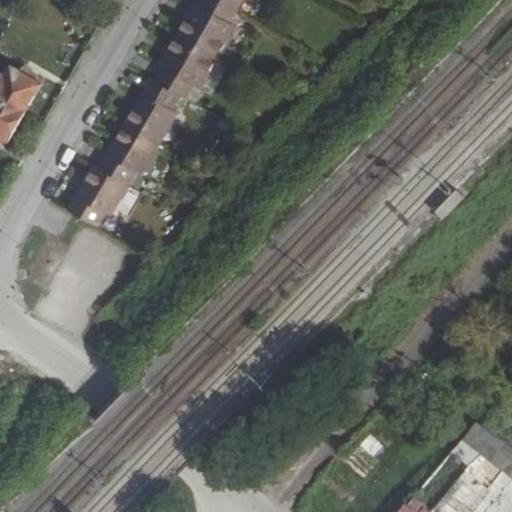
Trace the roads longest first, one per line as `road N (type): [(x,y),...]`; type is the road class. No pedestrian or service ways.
road 1 (track): [(255,511),(0,313)]
road 2 (track): [(261,511),(317,486),(472,314)]
road 3 (residential): [(139,0),(0,257)]
